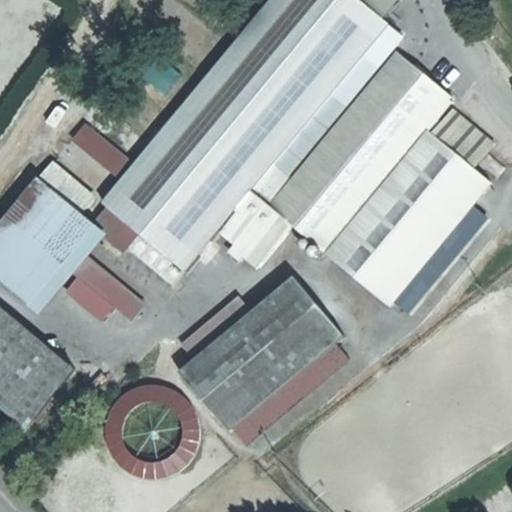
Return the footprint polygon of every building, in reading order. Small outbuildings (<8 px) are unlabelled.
[(240,214),(276,172),(387,41),(396,32),(378,16),(391,0),(282,0),(106,207),(113,212),(101,226),(171,285),(185,269),(189,273),(240,214)] [(387,41),(276,172),(287,182),(399,51),(387,41)] [(295,230),(344,271),(369,242),(351,227),(427,138),(435,129),(455,105),(402,60),(293,187),(287,182),(276,172),(240,214),(242,215),(280,248),(295,230)] [(435,129),(427,138),(473,178),(494,153),(454,119),(441,134),(435,129)] [(74,148),(121,184),(131,172),(84,136),(74,148)] [(344,271),(389,310),(490,192),(473,178),(427,138),(351,227),(369,242),(344,271)] [(0,232),(0,279),(29,303),(93,226),(82,217),(91,207),(49,173),(0,232)] [(261,270),(280,248),(242,215),(227,233),(241,245),(234,253),(244,262),(248,258),(261,270)] [(88,264),(77,277),(84,283),(118,311),(134,325),(145,312),(88,264)] [(187,376),(235,433),(240,428),(340,345),(348,338),(300,282),(260,315),(202,364),(187,376)] [(107,324),(118,311),(84,283),(74,296),(107,324)] [(195,357),(202,364),(260,315),(249,302),(191,351),(195,357)] [(0,401),(29,425),(74,369),(0,308),(0,401)] [(351,358),(340,345),(240,428),(251,441),(351,358)]
